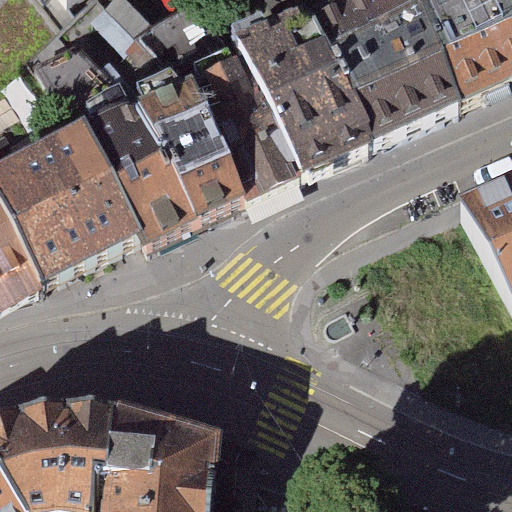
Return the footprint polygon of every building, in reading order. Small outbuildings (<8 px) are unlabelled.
[(0,0),(0,87),(65,38),(29,0),(0,0)] [(29,0),(65,38),(75,48),(128,0),(29,0)] [(412,0),(333,0),(305,12),(374,161),(462,124),(412,0)] [(511,3),(511,0),(412,0),(462,124),(511,99),(511,3)] [(248,213),(304,189),(232,46),(195,3),(142,39),(191,75),(248,213)] [(305,12),(232,46),(304,189),(374,161),(305,12)] [(148,264),(204,236),(137,102),(78,49),(34,71),(89,125),(142,250),(148,264)] [(191,75),(137,102),(204,236),(248,213),(191,75)] [(89,125),(0,171),(0,206),(44,303),(142,250),(89,125)] [(511,198),(458,221),(508,340),(511,338),(511,198)] [(0,322),(19,312),(44,303),(0,206),(0,322)] [(1,445),(0,445),(0,511),(85,511),(86,486),(103,489),(109,439),(58,438),(46,438),(1,445)] [(159,447),(109,439),(103,489),(99,511),(208,511),(216,461),(159,447)]
